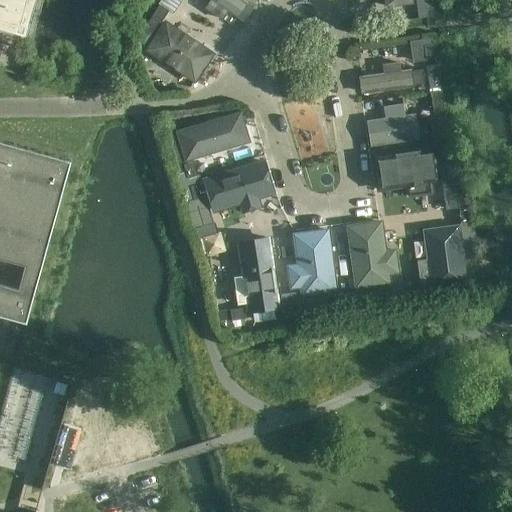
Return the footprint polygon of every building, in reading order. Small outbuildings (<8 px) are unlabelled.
[(0,0),(0,25),(22,32),(30,0),(0,0)] [(162,0),(159,5),(159,6),(168,11),(167,12),(172,15),(182,0),(162,0)] [(251,8),(239,0),(210,0),(243,21),(251,8)] [(160,23),(167,12),(168,11),(159,6),(159,5),(151,17),(160,23)] [(147,50),(194,82),(212,54),(165,23),(147,50)] [(436,58),(434,44),(423,46),(425,60),(436,58)] [(411,86),(424,84),(421,69),(399,72),(398,63),(387,65),(388,74),(360,78),(363,93),(411,86)] [(436,65),(426,66),(428,79),(429,79),(430,88),(439,87),(437,77),(438,77),(436,65)] [(433,119),(444,117),(441,92),(435,93),(430,93),(433,119)] [(403,105),(383,108),(384,119),(368,122),(372,146),(416,139),(413,115),(404,116),(403,105)] [(247,141),(240,118),(239,114),(177,133),(178,136),(185,160),(247,141)] [(444,117),(433,119),(429,119),(432,141),(436,141),(442,140),(448,139),(444,117)] [(0,315),(23,322),(25,323),(71,159),(0,139),(0,315)] [(448,139),(442,140),(436,141),(437,142),(438,155),(449,153),(448,139)] [(433,149),(373,158),(378,190),(411,185),(412,195),(430,193),(429,183),(438,181),(433,149)] [(449,153),(438,155),(441,174),(452,172),(449,153)] [(194,162),(183,165),(187,179),(198,176),(194,162)] [(272,193),(262,162),(205,180),(214,211),(240,203),(243,212),(259,207),(259,206),(256,207),(254,199),(272,193)] [(201,183),(198,176),(187,179),(189,186),(201,183)] [(204,197),(201,183),(189,186),(197,211),(208,207),(204,197)] [(460,223),(471,221),(469,207),(458,209),(460,223)] [(471,221),(460,223),(465,253),(476,251),(471,221)] [(394,254),(385,255),(384,255),(380,223),(348,227),(356,287),(388,283),(387,273),(396,272),(394,254)] [(223,245),(218,225),(203,229),(198,231),(204,250),(208,249),(223,245)] [(424,232),(428,264),(419,266),(419,263),(418,263),(421,283),(431,282),(432,288),(464,283),(457,227),(424,232)] [(299,269),(298,269),(289,270),(291,288),(301,287),(302,295),(335,291),(327,231),(294,235),(299,269)] [(273,308),(278,307),(268,239),(239,243),(245,282),(236,284),(238,298),(242,298),(243,303),(248,302),(249,311),(253,311),(254,318),(274,315),(273,308)] [(364,291),(366,304),(393,300),(393,298),(391,287),(364,291)] [(366,304),(364,291),(350,293),(352,304),(364,303),(365,304),(366,304)] [(328,296),(330,307),(344,306),(342,294),(328,296)] [(330,307),(328,296),(281,303),(283,313),(284,318),(330,312),(330,307)] [(245,319),(244,308),(217,312),(215,312),(217,331),(236,328),(235,321),(245,319)] [(53,392),(64,395),(67,383),(56,381),(53,392)]
